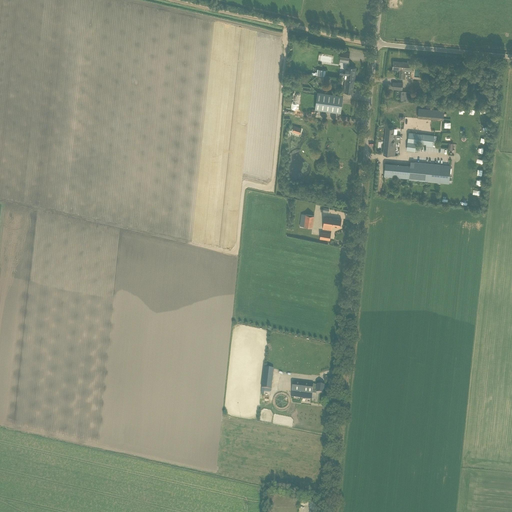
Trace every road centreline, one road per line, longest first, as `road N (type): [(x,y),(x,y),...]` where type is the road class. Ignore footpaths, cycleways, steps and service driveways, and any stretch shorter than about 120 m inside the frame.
road 1 (unclassified): [(328,511),(376,43)]
road 2 (track): [(376,43),(172,0)]
road 3 (unclassified): [(511,56),(376,43)]
